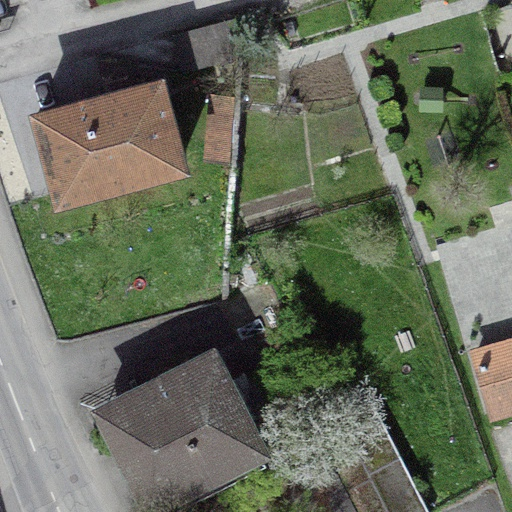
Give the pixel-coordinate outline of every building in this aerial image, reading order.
[(235,18),(179,34),(188,68),(245,53),(235,18)] [(159,86),(27,121),(53,218),(184,184),(159,86)] [(241,345),(121,412),(176,511),(199,511),(302,456),(241,345)] [(511,345),(460,359),(480,433),(511,424),(511,345)] [(433,511),(377,406),(308,442),(344,511),(433,511)]
